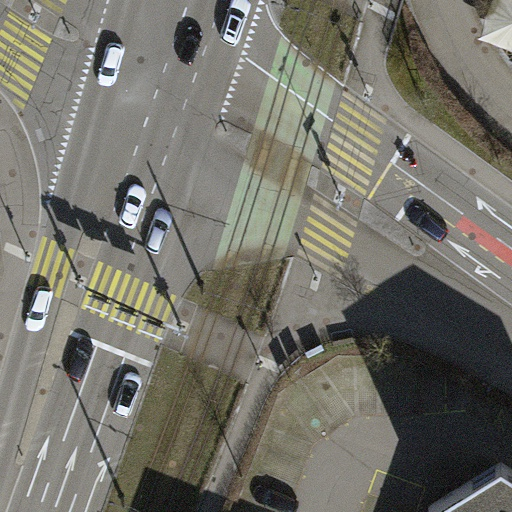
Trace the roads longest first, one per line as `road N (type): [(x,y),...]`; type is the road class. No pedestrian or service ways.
road 1 (secondary): [(24,511),(160,81)]
road 2 (unclassified): [(511,310),(160,81)]
road 3 (unclassified): [(160,81),(19,0)]
